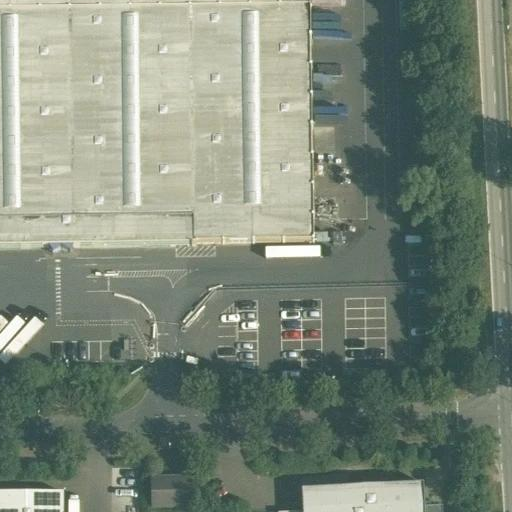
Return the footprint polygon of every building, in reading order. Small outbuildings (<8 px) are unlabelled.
[(0,0),(0,13),(8,14),(8,13),(10,13),(11,14),(39,13),(39,12),(40,12),(41,13),(68,13),(69,12),(70,12),(71,13),(98,12),(99,12),(101,12),(129,12),(129,11),(130,11),(131,12),(159,12),(159,11),(160,11),(161,11),(189,11),(189,10),(191,10),(191,11),(219,11),(219,10),(221,10),(221,11),(249,10),(249,9),(250,9),(251,10),(279,10),(279,9),(281,9),(281,10),(309,9),(310,9),(309,0),(0,0)] [(71,13),(70,12),(69,12),(68,13),(41,13),(40,12),(39,12),(39,13),(11,14),(10,13),(8,13),(8,14),(0,13),(0,250),(49,250),(52,255),(61,249),(70,254),(72,249),(195,247),(195,245),(222,245),(222,246),(224,246),(224,245),(252,245),(254,245),(282,244),(282,245),(284,245),(284,244),(312,244),(312,245),(314,245),(314,243),(313,243),(313,221),(314,221),(313,219),(312,191),(313,190),(313,189),(312,189),(312,161),(313,161),(313,159),(312,159),(312,131),(312,129),(311,129),(311,100),(312,100),(312,99),(311,99),(311,71),(311,70),(311,69),(310,41),(311,40),(311,39),(310,39),(310,11),(311,11),(311,9),(310,9),(309,9),(281,10),(281,9),(279,9),(279,10),(251,10),(250,9),(249,9),(249,10),(221,11),(221,10),(219,10),(219,11),(191,11),(191,10),(189,10),(189,11),(161,11),(160,11),(159,11),(159,12),(131,12),(130,11),(129,11),(129,12),(101,12),(99,12),(98,12),(71,13)] [(190,507),(190,481),(163,481),(163,492),(151,492),(151,508),(190,507)] [(423,485),(301,491),(302,511),(441,511),(442,509),(424,510),(423,485)] [(62,511),(62,494),(0,494),(0,511),(62,511)]
